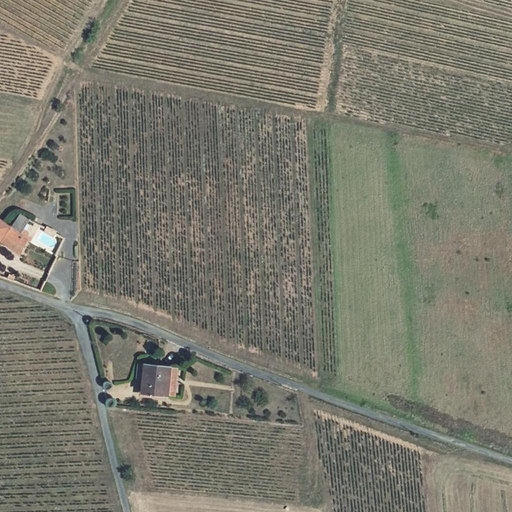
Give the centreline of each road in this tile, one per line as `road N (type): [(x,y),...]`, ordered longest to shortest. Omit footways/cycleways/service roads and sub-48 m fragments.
road 1 (unclassified): [(77,308),(511,461)]
road 2 (track): [(109,0),(0,186)]
road 3 (unclassified): [(77,308),(126,511)]
